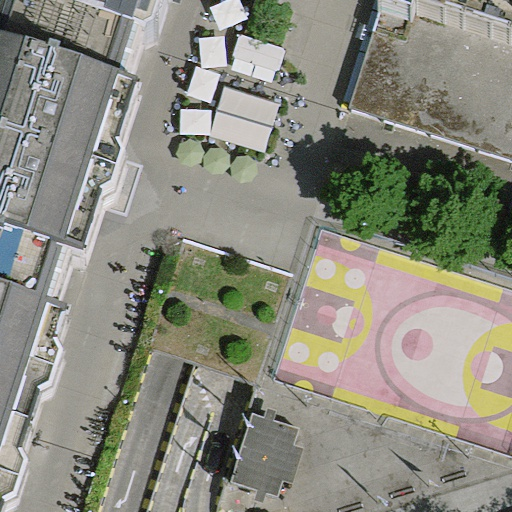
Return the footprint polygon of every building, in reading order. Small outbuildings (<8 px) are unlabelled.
[(0,0),(0,1),(144,46),(160,41),(172,0),(0,0)] [(511,0),(385,0),(384,6),(511,45),(511,0)] [(0,153),(121,192),(127,174),(121,158),(102,153),(109,129),(128,136),(139,104),(127,101),(144,46),(0,1),(0,153)] [(511,45),(384,6),(349,116),(511,166),(511,45)] [(75,234),(95,242),(113,233),(165,208),(138,154),(128,136),(109,129),(102,153),(121,158),(127,174),(121,192),(116,209),(103,217),(82,211),(75,234)] [(0,304),(48,320),(56,322),(72,269),(86,273),(95,242),(75,234),(82,211),(103,217),(116,209),(121,192),(0,153),(0,304)] [(0,427),(11,431),(20,406),(39,412),(54,402),(63,368),(59,353),(39,346),(48,320),(0,304),(0,427)] [(285,487),(308,428),(264,411),(241,471),(285,487)] [(0,511),(18,511),(29,478),(23,462),(4,456),(11,431),(0,427),(0,511)]
